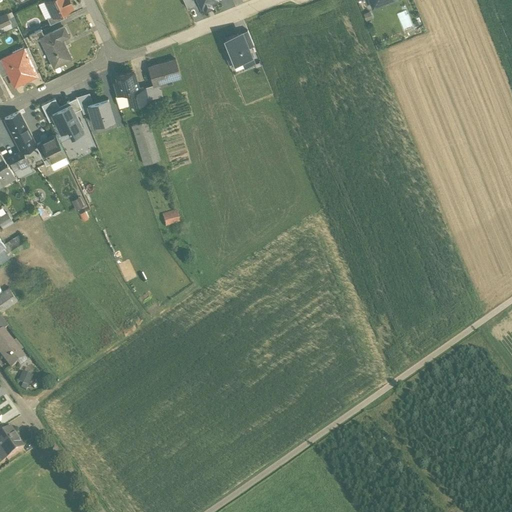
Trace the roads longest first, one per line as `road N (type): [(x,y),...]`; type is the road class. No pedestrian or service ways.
road 1 (unclassified): [(209,511),(511,300)]
road 2 (track): [(23,408),(192,291)]
road 3 (residential): [(112,59),(270,0)]
road 4 (residential): [(0,110),(112,59)]
